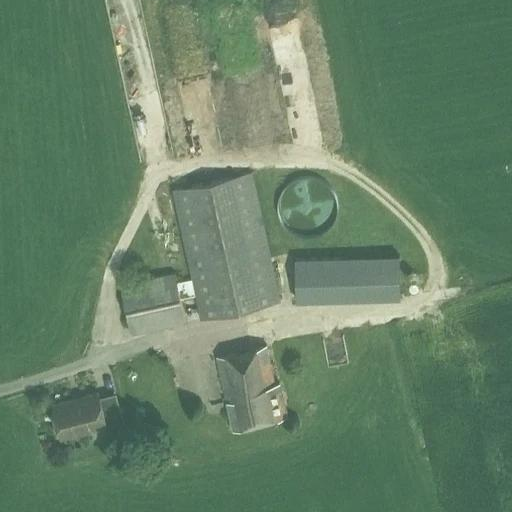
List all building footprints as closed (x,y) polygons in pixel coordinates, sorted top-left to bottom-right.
[(144,133),(168,127),(164,114),(141,120),(144,133)] [(120,284),(132,334),(188,322),(182,298),(195,294),(200,318),(280,300),(251,171),(172,188),(192,278),(179,281),(176,269),(120,284)] [(278,203),(278,205),(278,208),(279,211),(279,213),(280,216),(281,218),(282,220),(284,223),(285,225),(287,227),(289,228),(291,230),(293,231),(298,234),(300,234),(303,235),(305,235),(308,235),(311,235),(313,235),(316,234),(318,234),(321,233),(323,231),(325,230),(327,228),(329,227),(331,225),(333,223),(334,220),(335,218),(336,216),(337,213),(338,211),(338,208),(338,205),(338,203),(338,200),(337,198),(336,195),(335,193),(334,190),(333,188),(331,186),(329,184),(327,183),(325,181),(323,180),(321,178),(318,177),(316,177),(313,176),(311,176),(308,176),(303,176),(300,177),(298,177),(295,178),(293,180),(291,181),(289,183),(287,184),(285,186),(284,188),(282,190),(281,193),(280,195),(279,198),(279,200),(278,203)] [(297,256),(296,303),(401,298),(402,253),(297,256)] [(297,328),(277,332),(283,364),(304,360),(297,328)] [(349,349),(343,331),(326,337),(332,355),(349,349)] [(227,401),(233,428),(287,417),(280,382),(275,383),(267,345),(217,356),(226,400),(227,401)] [(342,364),(343,377),(332,378),(335,399),(392,391),(388,358),(342,364)] [(106,425),(110,439),(128,434),(121,408),(104,413),(99,393),(53,405),(61,437),(106,425)]
